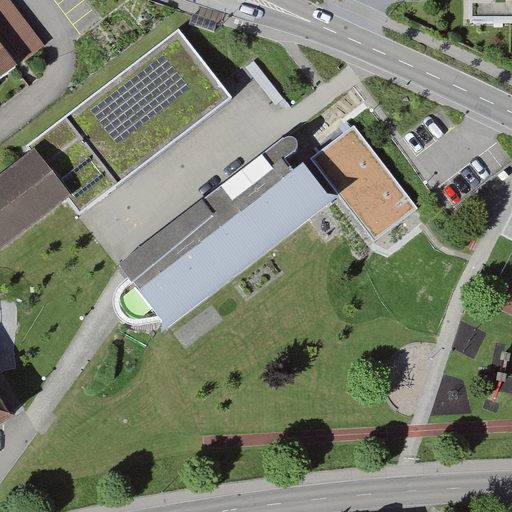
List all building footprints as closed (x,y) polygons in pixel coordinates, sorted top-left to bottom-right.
[(0,0),(0,36),(22,65),(43,49),(5,0),(0,0)] [(511,0),(468,0),(469,25),(511,23),(511,0)] [(217,85),(214,82),(179,35),(147,59),(22,153),(31,164),(0,186),(0,261),(71,208),(81,221),(233,107),(217,85)] [(0,87),(19,74),(0,48),(0,87)] [(162,345),(341,210),(332,208),(298,170),(281,151),(120,273),(163,331),(162,345)] [(0,423),(12,416),(0,395),(0,423)]
